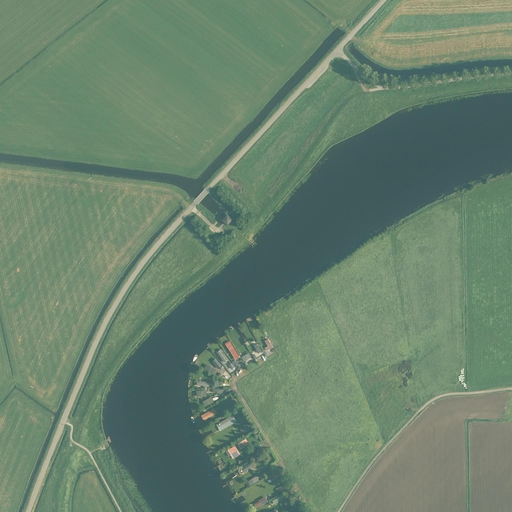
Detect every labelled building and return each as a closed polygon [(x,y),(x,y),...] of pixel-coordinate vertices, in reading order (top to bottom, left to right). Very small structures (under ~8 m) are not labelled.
[(222,219),(227,224),(232,219),(227,214),(222,219)] [(235,357),(238,355),(231,343),(228,345),(235,357)] [(217,354),(222,361),(226,358),(219,348),(215,351),(215,352),(216,352),(217,354)] [(212,360),(218,367),(220,364),(215,358),(212,360)] [(205,418),(216,411),(214,407),(203,413),(205,418)] [(219,423),(221,427),(235,419),(232,414),(219,422),(219,423)] [(243,470),(253,464),(251,461),(241,467),(243,470)] [(282,472),(280,469),(269,475),(271,479),(282,472)] [(258,479),(256,476),(248,481),(250,484),(258,479)] [(282,498),(280,495),(272,499),(274,503),(282,498)] [(265,496),(254,503),(257,506),(267,500),(265,496)]
